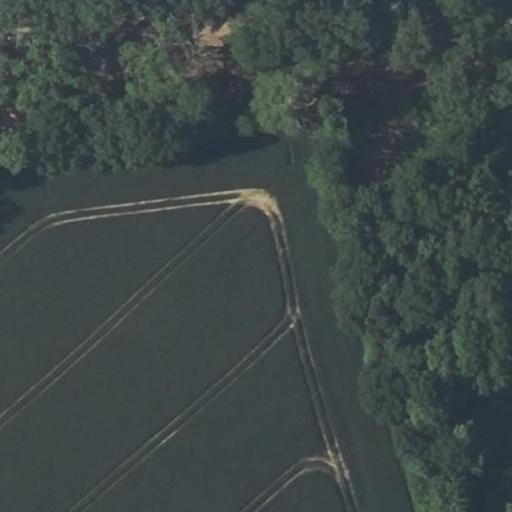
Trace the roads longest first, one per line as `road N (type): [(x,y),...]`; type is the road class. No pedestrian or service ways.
road 1 (track): [(511,29),(178,33),(74,73),(0,133)]
road 2 (unclassified): [(178,33),(0,34)]
